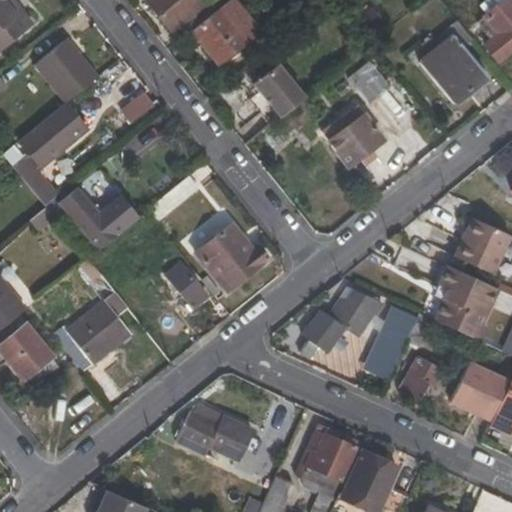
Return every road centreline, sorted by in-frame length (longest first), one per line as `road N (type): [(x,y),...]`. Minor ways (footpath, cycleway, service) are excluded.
road 1 (residential): [(99,0),(312,267)]
road 2 (residential): [(226,343),(511,476)]
road 3 (residential): [(511,126),(312,267)]
road 4 (residential): [(226,343),(46,485)]
